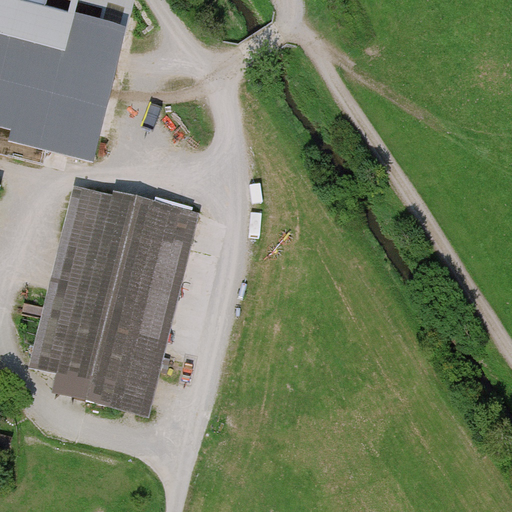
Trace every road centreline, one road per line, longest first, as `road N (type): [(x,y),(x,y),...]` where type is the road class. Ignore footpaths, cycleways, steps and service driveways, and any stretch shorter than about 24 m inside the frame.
road 1 (track): [(176,511),(246,212),(243,155),(212,78)]
road 2 (track): [(511,349),(286,0)]
road 3 (track): [(0,312),(32,178),(128,166),(246,212)]
road 4 (track): [(184,481),(145,448),(63,426),(27,396),(0,341)]
